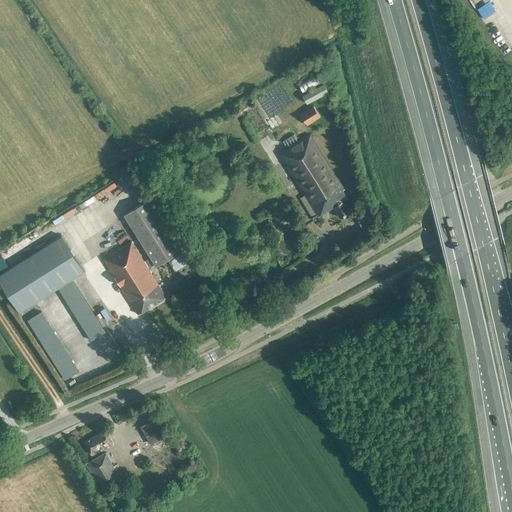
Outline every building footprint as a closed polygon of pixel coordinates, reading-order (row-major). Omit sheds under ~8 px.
[(316,75),(298,84),(304,95),(321,85),(316,75)] [(303,96),(307,104),(328,93),(324,84),(321,85),(304,95),(303,96)] [(265,97),(273,110),(281,106),(273,92),(265,97)] [(250,103),(255,116),(265,111),(259,98),(250,103)] [(307,125),(320,117),(313,106),(300,115),(307,125)] [(340,218),(350,212),(343,201),(347,198),(341,188),(343,186),(310,134),(299,141),(294,134),(283,141),(287,149),(279,154),(305,194),(300,198),(311,216),(312,216),(313,219),(318,216),(319,216),(334,207),(340,218)] [(132,241),(104,259),(138,314),(166,297),(147,267),(154,263),(156,266),(181,250),(149,199),(124,215),(138,237),(151,258),(145,262),(132,241)] [(271,221),(262,226),(266,233),(275,228),(271,221)] [(61,235),(55,239),(0,273),(0,280),(19,312),(84,272),(61,235)] [(179,267),(187,260),(181,253),(173,259),(179,267)] [(104,308),(95,312),(97,318),(106,314),(104,308)] [(151,444),(167,434),(157,417),(141,426),(151,444)] [(92,456),(114,444),(106,430),(84,441),(92,456)] [(120,478),(106,452),(85,463),(103,489),(120,478)] [(184,465),(178,471),(183,475),(189,470),(184,465)]
